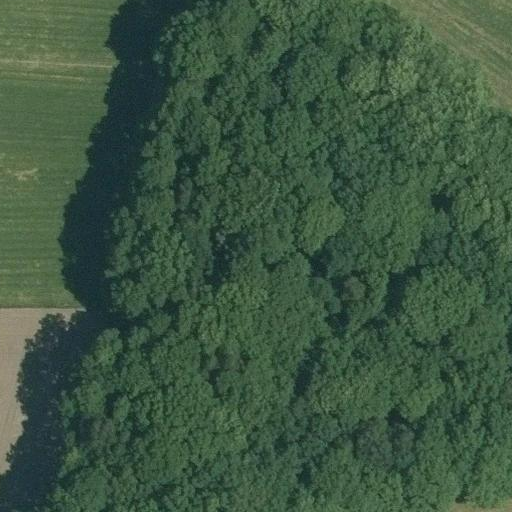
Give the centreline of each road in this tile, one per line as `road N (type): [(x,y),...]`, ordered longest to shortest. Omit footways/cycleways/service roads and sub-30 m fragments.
road 1 (unclassified): [(511,195),(297,0)]
road 2 (track): [(511,464),(326,511)]
